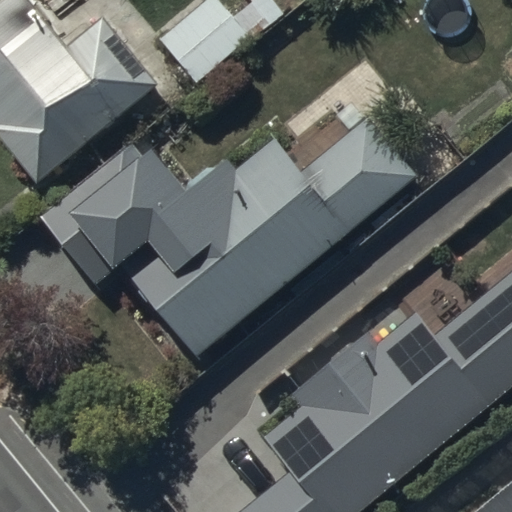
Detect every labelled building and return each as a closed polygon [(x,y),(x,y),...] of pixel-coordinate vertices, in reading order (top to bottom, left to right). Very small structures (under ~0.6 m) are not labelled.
[(33,0),(3,0),(0,3),(0,133),(40,181),(159,80),(104,15),(70,43),(33,0)] [(219,0),(205,0),(159,39),(196,82),(250,37),(252,40),(286,11),(276,0),(249,0),(250,1),(233,16),(219,0)] [(312,14),(247,67),(287,116),(352,63),(312,14)] [(122,261),(198,355),(420,178),(369,115),(301,169),(277,139),(240,168),(229,155),(150,218),(159,231),(122,261)] [(511,269),(435,333),(418,312),(380,343),(371,331),(296,393),(304,403),(265,434),(294,468),(241,511),(357,511),(511,384),(511,269)] [(511,511),(511,479),(471,511),(511,511)]
